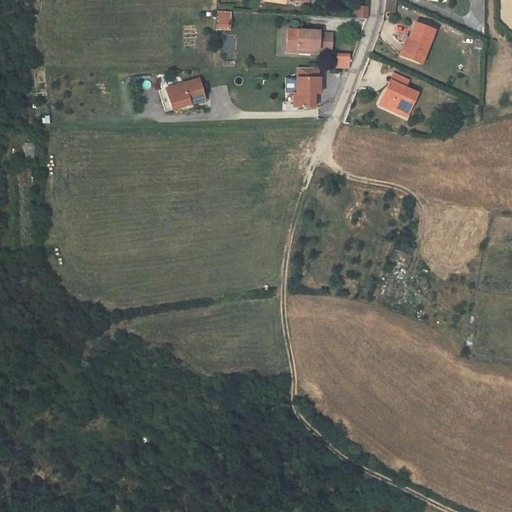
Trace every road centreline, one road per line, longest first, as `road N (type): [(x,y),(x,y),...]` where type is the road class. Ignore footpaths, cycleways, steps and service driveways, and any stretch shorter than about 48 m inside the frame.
road 1 (track): [(327,140),(287,240),(281,300),(295,384),(307,427),(417,496)]
road 2 (residential): [(332,120),(373,22),(374,0)]
